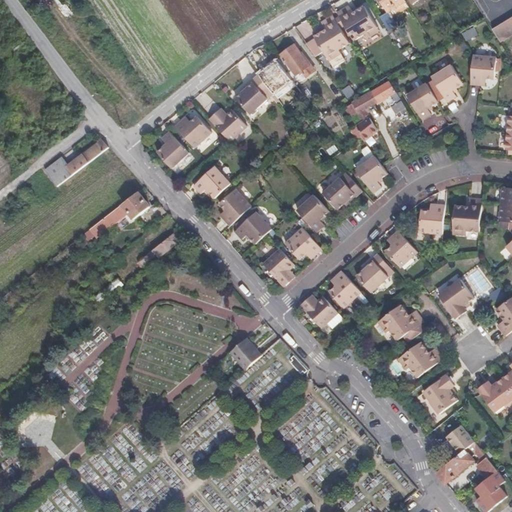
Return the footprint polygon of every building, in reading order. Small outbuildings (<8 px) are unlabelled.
[(389,12),(406,1),(405,0),(381,0),(389,12),(380,17),(391,34),(400,29),(389,12)] [(350,6),(338,13),(354,41),(366,34),(368,38),(380,31),(365,6),(357,11),(359,14),(356,16),(354,13),(350,6)] [(350,43),(334,16),(322,23),(326,30),(328,33),(325,35),(323,32),(315,37),(316,39),(307,44),(316,57),(324,52),(330,61),(342,54),(339,50),(350,43)] [(511,36),(511,17),(493,29),(501,43),(511,36)] [(461,33),(465,40),(471,36),(468,29),(461,33)] [(307,78),(315,72),(295,45),(281,55),(287,62),(297,76),(303,72),(307,78)] [(330,61),(334,68),(345,60),(342,54),(330,61)] [(474,56),(471,84),(482,85),(482,78),(486,79),(495,79),(497,58),(474,56)] [(278,61),(259,74),(274,95),(293,82),(278,61)] [(433,78),(448,102),(457,96),(455,93),(453,90),(457,88),(464,84),(452,65),(433,78)] [(251,114),(274,95),(259,74),(247,86),(248,88),(243,92),(237,98),(251,114)] [(390,106),(401,99),(390,82),(353,103),(353,104),(347,108),(352,117),(359,113),(361,118),(365,123),(358,127),(363,135),(361,136),(362,138),(365,142),(379,132),(368,114),(366,110),(369,109),(372,107),(371,105),(376,102),(377,104),(386,99),(390,106)] [(439,102),(428,84),(408,96),(423,120),(432,115),(430,111),(428,109),(432,106),(439,102)] [(352,85),(343,89),(347,98),(356,95),(352,85)] [(407,108),(402,101),(392,107),(397,114),(407,108)] [(224,118),(228,115),(222,109),(218,112),(224,118)] [(218,112),(210,119),(231,142),(248,126),(233,110),(228,115),(224,118),(218,112)] [(184,120),(176,127),(183,134),(188,140),(196,148),(213,133),(198,116),(192,122),(189,125),(184,120)] [(190,153),(171,132),(163,139),(166,142),(168,144),(164,147),(158,153),(173,169),(190,153)] [(184,143),(188,140),(183,134),(179,137),(184,143)] [(58,186),(110,147),(103,140),(70,166),(63,157),(45,170),(58,186)] [(318,151),(325,159),(330,155),(323,147),(318,151)] [(357,170),(374,193),(382,187),(380,184),(378,181),(382,179),(388,174),(376,156),(357,170)] [(216,167),(195,186),(202,194),(205,191),(207,189),(210,192),(215,199),(232,184),(216,167)] [(347,173),(324,194),(338,210),(345,204),(350,200),(352,201),(363,191),(347,173)] [(502,205),(511,205),(511,188),(503,187),(502,205)] [(224,218),(231,226),(252,207),(237,190),(221,204),(226,211),(229,214),(224,218)] [(131,222),(151,207),(140,193),(124,206),(130,214),(127,217),(131,222)] [(298,211),(317,232),(325,225),(322,222),(320,220),(324,217),(330,212),(315,195),(298,211)] [(468,231),(480,232),(483,200),(470,198),(469,207),(469,210),(465,210),(465,207),(456,206),(453,234),(467,235),(468,231)] [(444,225),(446,206),(435,205),(435,212),(431,211),(422,211),(420,232),(443,234),(444,230),(444,225)] [(510,223),(511,222),(511,205),(502,205),(500,222),(510,223)] [(97,236),(127,213),(121,206),(91,229),(97,236)] [(247,221),(236,232),(243,239),(246,237),(248,235),(251,238),(257,244),(268,234),(273,230),(257,212),(255,214),(253,216),(247,221)] [(244,217),(247,221),(253,216),(250,212),(244,217)] [(315,256),(323,249),(304,228),(286,244),(301,260),(307,254),(310,251),(315,256)] [(89,241),(95,236),(90,230),(85,234),(89,241)] [(160,257),(179,241),(176,238),(179,235),(176,231),(173,234),(154,250),(137,263),(142,268),(158,255),(160,257)] [(418,252),(399,231),(391,238),(396,243),(393,246),(386,251),(401,268),(418,252)] [(75,253),(81,248),(76,241),(69,246),(75,253)] [(264,264),(285,287),(293,280),(287,273),(290,270),(296,265),(281,249),(264,264)] [(357,277),(372,293),(395,272),(379,254),(367,264),(369,266),(364,271),(357,277)] [(296,277),(290,270),(287,273),(293,280),(296,277)] [(345,308),(362,292),(343,271),(335,278),(340,284),(336,287),(330,292),(345,308)] [(124,285),(119,279),(94,298),(100,305),(124,285)] [(457,319),(467,312),(465,309),(464,307),(469,303),(475,298),(462,280),(440,296),(457,319)] [(315,305),(319,302),(313,295),(309,298),(315,305)] [(309,298),(301,305),(322,328),(328,323),(339,313),(324,297),(319,302),(315,305),(309,298)] [(506,336),(511,331),(511,298),(497,310),(503,317),(506,315),(508,318),(505,320),(498,325),(506,336)] [(398,341),(425,322),(417,311),(409,316),(406,318),(404,315),(407,313),(402,305),(379,322),(387,333),(391,330),(398,341)] [(333,329),(344,319),(339,313),(328,323),(333,329)] [(263,356),(247,338),(232,352),(247,370),(263,356)] [(419,378),(445,359),(437,348),(430,353),(427,355),(425,352),(428,350),(422,342),(399,359),(407,370),(411,367),(419,378)] [(308,371),(294,356),(292,358),(293,360),(291,362),(301,373),(304,371),(306,373),(308,371)] [(440,414),(459,401),(454,394),(450,389),(453,388),(455,386),(448,375),(424,392),(440,414)] [(496,413),(511,400),(511,389),(504,378),(498,383),(493,386),(491,384),(489,381),(478,389),(496,413)] [(446,484),(474,462),(488,479),(498,471),(484,454),(491,449),(482,438),(476,443),(476,442),(438,473),(446,484)] [(511,503),(500,511),(510,511),(511,511),(511,503)]
